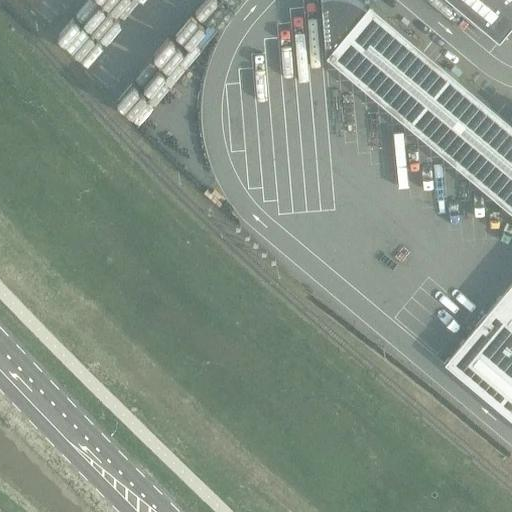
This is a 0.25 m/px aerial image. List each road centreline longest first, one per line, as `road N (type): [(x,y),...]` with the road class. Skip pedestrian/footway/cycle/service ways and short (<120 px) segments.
road 1 (unclassified): [(170,511),(0,339)]
road 2 (unclassified): [(0,395),(125,511)]
